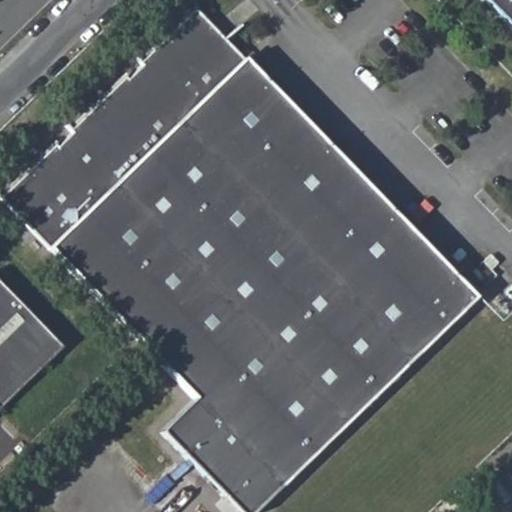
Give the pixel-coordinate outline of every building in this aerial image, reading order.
[(511,0),(488,0),(511,24),(511,0)] [(197,476),(209,464),(250,506),(477,289),(451,263),(440,272),(236,62),(246,52),(199,3),(0,188),(0,202),(185,396),(151,430),(197,476)] [(246,52),(236,62),(440,272),(451,263),(459,255),(253,44),(246,52)] [(0,398),(56,344),(0,285),(0,398)] [(197,476),(232,511),(243,511),(250,506),(209,464),(197,476)]
